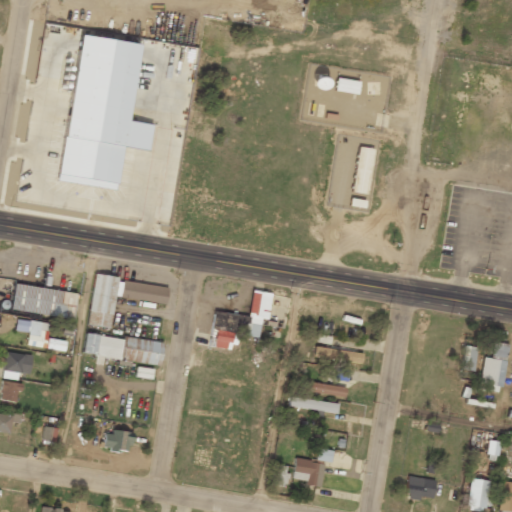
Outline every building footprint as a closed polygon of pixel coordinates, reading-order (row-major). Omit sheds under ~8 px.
[(366,194),(370,148),(356,147),(350,192),(366,194)] [(86,325),(109,328),(113,298),(164,305),(166,287),(116,280),(116,277),(93,274),(86,325)] [(71,318),(74,292),(13,284),(9,310),(71,318)] [(212,311),(207,346),(232,350),(235,334),(257,337),(259,319),(266,320),(270,293),(250,290),(247,316),(212,311)] [(24,345),(62,351),(64,341),(45,338),(47,323),(15,318),(13,330),(26,332),(24,345)] [(81,354),(158,363),(160,343),(83,333),(81,354)] [(482,357),(477,383),(488,385),(487,391),(498,392),(506,344),(492,342),(489,358),(482,357)] [(472,371),(475,347),(462,345),(460,369),(472,371)] [(311,356),(359,364),(361,354),(313,346),(311,356)] [(18,384),(0,380),(0,399),(15,403),(18,384)] [(344,386),(303,382),(302,393),(343,396),(344,386)] [(336,403),(288,398),(287,407),(335,412),(336,403)] [(17,423),(18,416),(0,413),(0,432),(8,434),(10,422),(17,423)] [(53,442),(55,428),(41,426),(40,440),(53,442)] [(100,448),(127,453),(130,434),(103,430),(100,448)] [(484,460),(495,461),(497,441),(486,440),(484,460)] [(314,460),(328,462),(330,451),(316,448),(314,460)] [(318,487),(323,463),(293,458),(290,478),(305,481),(304,485),(318,487)] [(287,466),(272,465),(270,484),(284,486),(287,466)] [(430,500),(433,480),(407,476),(404,496),(430,500)] [(486,480),(468,479),(465,510),(483,511),(486,480)] [(511,482),(499,482),(498,511),(511,511),(511,482)]
